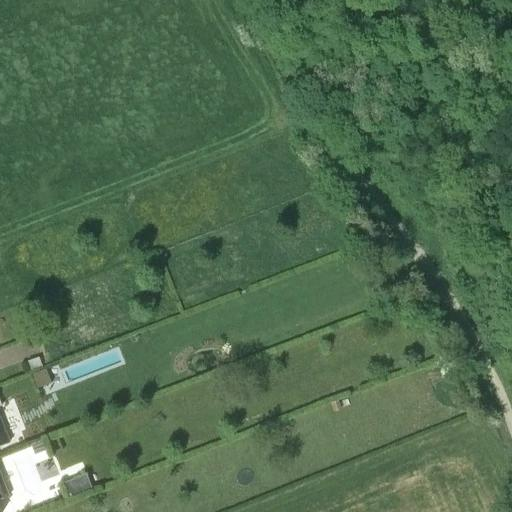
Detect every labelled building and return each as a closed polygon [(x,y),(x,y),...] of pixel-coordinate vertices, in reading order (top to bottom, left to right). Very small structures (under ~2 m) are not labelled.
[(41,367),(38,358),(27,362),(30,371),(41,367)] [(45,371),(32,375),(37,389),(50,385),(45,371)] [(342,409),(339,400),(332,403),(335,412),(342,409)] [(0,447),(8,444),(0,422),(0,447)] [(46,451),(42,442),(30,447),(33,457),(46,451)] [(0,511),(0,501),(8,498),(0,476),(0,511)]
